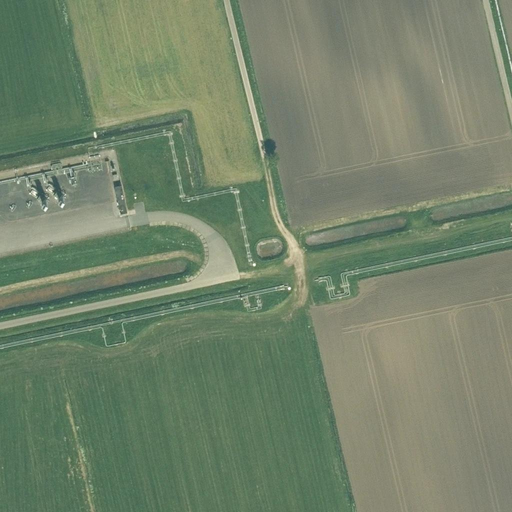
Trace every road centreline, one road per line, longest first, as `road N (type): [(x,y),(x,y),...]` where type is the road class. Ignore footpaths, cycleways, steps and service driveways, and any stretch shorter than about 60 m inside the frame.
road 1 (track): [(222,278),(511,223)]
road 2 (unclassified): [(227,0),(264,157)]
road 3 (track): [(295,306),(302,287),(264,157)]
